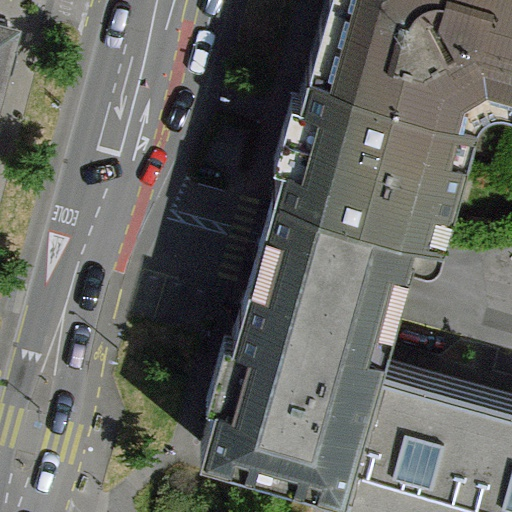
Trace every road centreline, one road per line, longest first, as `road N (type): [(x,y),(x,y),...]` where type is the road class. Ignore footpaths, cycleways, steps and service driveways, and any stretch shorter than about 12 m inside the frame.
road 1 (residential): [(92,217),(511,329)]
road 2 (tertiary): [(92,217),(13,511)]
road 3 (tertiary): [(158,0),(92,217)]
